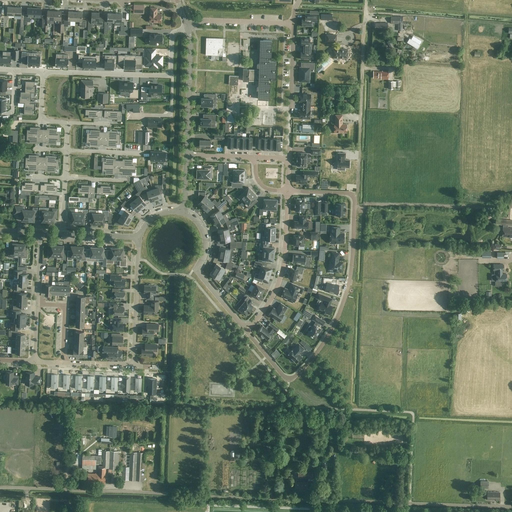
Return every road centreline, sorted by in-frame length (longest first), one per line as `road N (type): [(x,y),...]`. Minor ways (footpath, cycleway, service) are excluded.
road 1 (track): [(409,503),(0,488)]
road 2 (residential): [(245,329),(285,378),(303,369),(346,293),(353,196)]
road 3 (unclassified): [(353,196),(365,0)]
road 4 (residential): [(287,190),(278,286),(245,329)]
road 5 (residential): [(245,329),(195,268),(204,237),(182,212)]
road 6 (residential): [(132,366),(138,237)]
road 7 (residential): [(186,154),(185,27)]
road 8 (residential): [(170,72),(43,72)]
